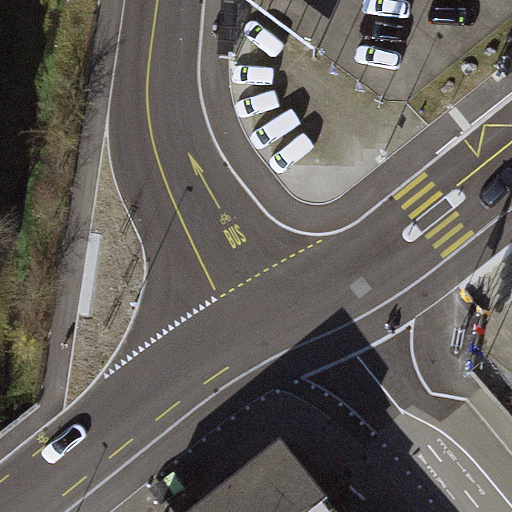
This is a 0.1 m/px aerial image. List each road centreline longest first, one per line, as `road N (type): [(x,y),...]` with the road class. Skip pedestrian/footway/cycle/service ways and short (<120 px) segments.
road 1 (unclassified): [(159,0),(153,142),(240,327)]
road 2 (unclassified): [(240,327),(0,508)]
road 3 (unclassified): [(317,292),(494,511)]
road 4 (unclassified): [(317,292),(511,145)]
